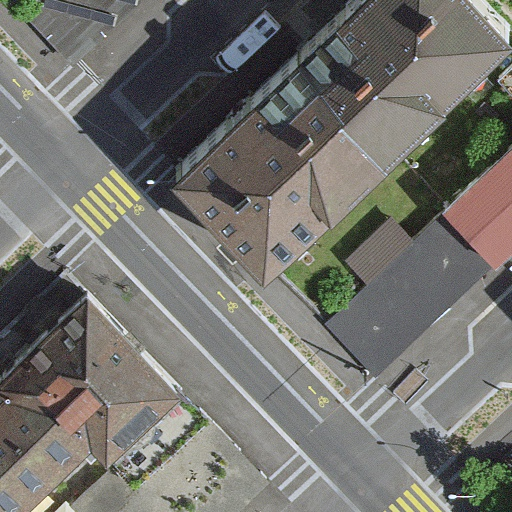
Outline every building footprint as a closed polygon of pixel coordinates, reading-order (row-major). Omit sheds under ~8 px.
[(27,0),(21,6),(71,58),(133,0),(27,0)] [(389,140),(510,25),(486,0),(348,0),(345,3),(347,5),(301,48),(389,140)] [(264,259),(389,140),(301,48),(250,96),(249,94),(237,105),(225,116),(227,118),(176,166),(264,259)] [(511,239),(511,62),(499,75),(511,88),(511,143),(447,204),(495,255),(506,245),(511,239)] [(373,373),(495,255),(447,204),(411,238),(392,218),(349,258),(369,278),(324,321),(373,373)] [(186,393),(88,291),(52,325),(12,364),(0,375),(0,378),(8,387),(0,394),(0,511),(7,511),(20,500),(70,452),(78,444),(91,458),(103,446),(119,462),(134,478),(204,411),(186,393)] [(119,462),(75,504),(82,511),(227,511),(266,476),(204,411),(134,478),(119,462)]
